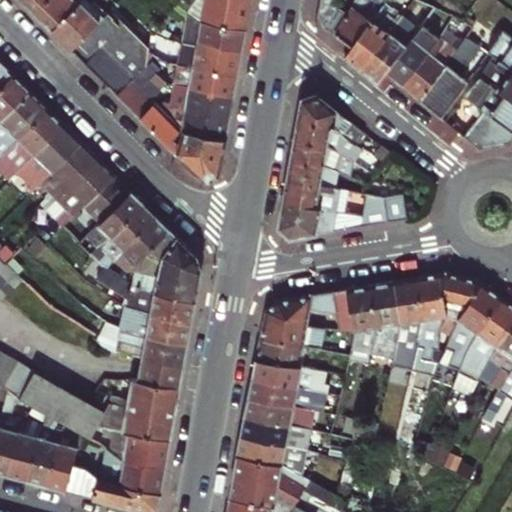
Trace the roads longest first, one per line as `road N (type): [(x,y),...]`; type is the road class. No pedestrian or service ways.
road 1 (tertiary): [(245,218),(194,203),(165,183),(0,22)]
road 2 (residential): [(481,178),(330,64),(277,47)]
road 3 (residential): [(234,279),(472,243)]
road 4 (secondary): [(193,511),(234,279)]
road 5 (secondary): [(245,218),(277,47)]
